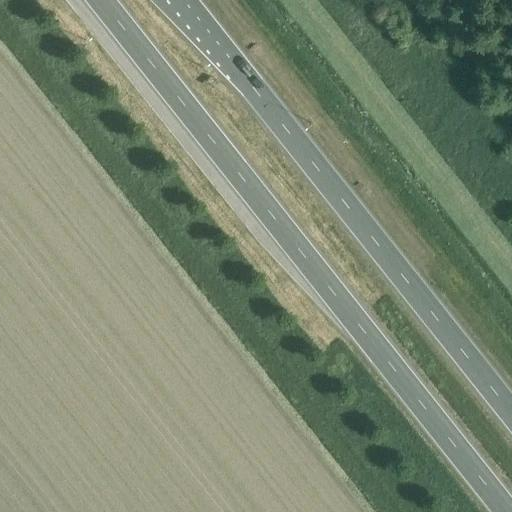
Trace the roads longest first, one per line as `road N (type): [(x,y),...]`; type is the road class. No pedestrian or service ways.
road 1 (trunk): [(103,0),(508,511)]
road 2 (trunk): [(511,416),(181,0)]
